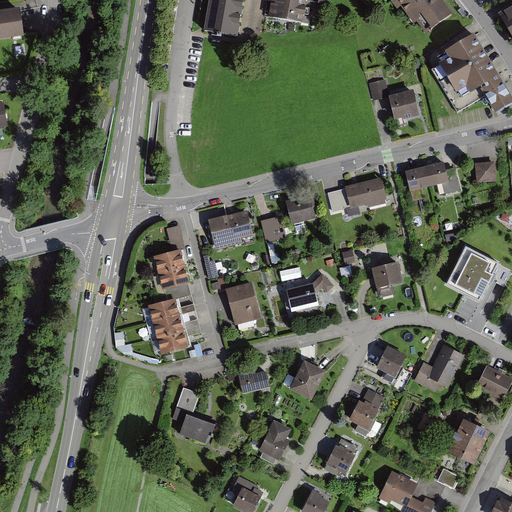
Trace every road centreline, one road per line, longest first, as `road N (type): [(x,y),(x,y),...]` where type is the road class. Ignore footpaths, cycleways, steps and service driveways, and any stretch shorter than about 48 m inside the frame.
road 1 (residential): [(185,207),(511,125)]
road 2 (secondary): [(110,232),(57,511)]
road 3 (residential): [(160,371),(370,321)]
road 4 (residential): [(277,511),(370,321)]
road 5 (unclassified): [(185,207),(170,133),(189,0)]
road 6 (secondary): [(149,0),(115,203)]
road 7 (residential): [(3,249),(36,84)]
road 8 (residential): [(370,321),(427,314),(511,352)]
